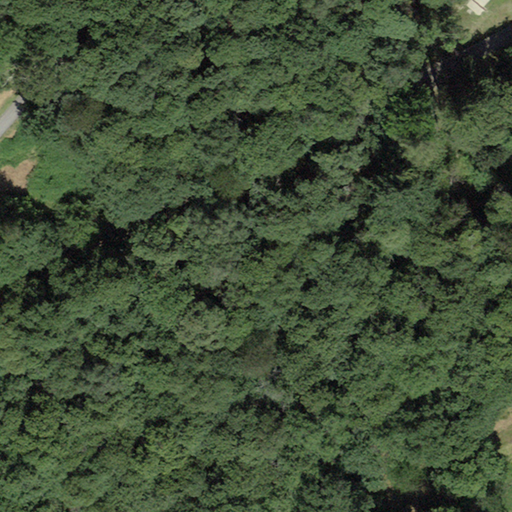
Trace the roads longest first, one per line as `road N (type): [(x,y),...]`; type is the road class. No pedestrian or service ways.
road 1 (unclassified): [(511,27),(320,122),(0,262)]
road 2 (unclassified): [(0,131),(95,0)]
